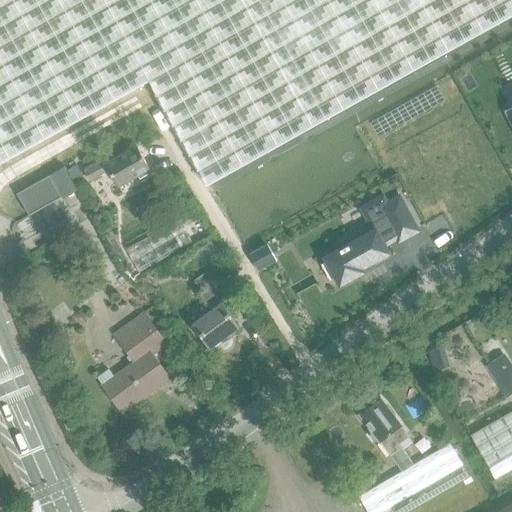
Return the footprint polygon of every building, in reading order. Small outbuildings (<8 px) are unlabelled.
[(511,0),(0,0),(0,164),(132,92),(150,81),(208,186),(450,51),(479,35),(511,16),(511,0)] [(149,166),(138,147),(105,165),(102,159),(83,170),(89,181),(108,170),(116,184),(136,172),(138,175),(146,171),(145,168),(149,166)] [(77,165),(68,170),(76,186),(86,181),(77,165)] [(50,176),(18,194),(30,216),(62,197),(50,176)] [(329,261),(322,264),(331,280),(337,276),(341,283),(360,274),(359,273),(362,272),(360,268),(388,253),(383,244),(398,237),(399,240),(416,230),(399,199),(387,206),(383,198),(364,209),(372,223),(342,240),(346,248),(328,259),(329,261)] [(149,237),(127,250),(140,272),(162,260),(149,237)] [(211,242),(192,256),(202,269),(220,254),(211,242)] [(268,246),(250,256),(258,270),(276,260),(268,246)] [(239,327),(222,304),(231,298),(219,282),(217,283),(209,272),(196,281),(204,292),(199,295),(211,312),(193,325),(210,348),(239,327)] [(134,404),(160,385),(169,378),(152,355),(167,344),(144,314),(115,335),(135,362),(113,378),(108,371),(97,379),(122,412),(133,403),(134,404)] [(444,346),(428,350),(434,371),(450,367),(444,346)] [(367,410),(360,415),(370,429),(370,433),(370,434),(375,442),(381,443),(403,472),(412,466),(414,465),(400,445),(399,444),(407,438),(410,436),(382,397),(379,400),(377,397),(369,403),(369,405),(369,408),(367,409),(367,410)] [(511,412),(471,436),(495,479),(511,469),(511,412)] [(400,474),(359,497),(368,511),(408,511),(470,476),(451,444),(414,465),(412,466),(403,472),(400,474)] [(2,487),(0,488),(0,503),(8,499),(2,487)]
